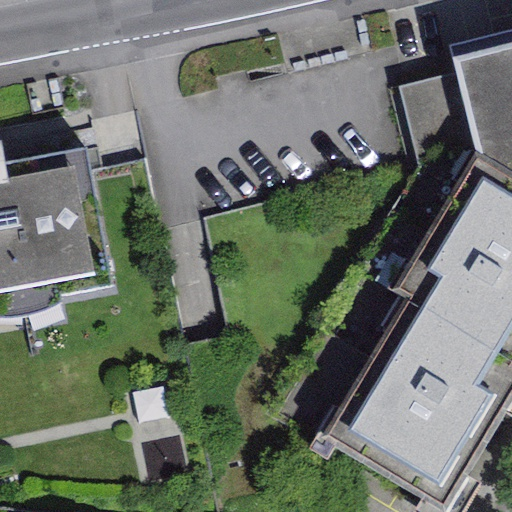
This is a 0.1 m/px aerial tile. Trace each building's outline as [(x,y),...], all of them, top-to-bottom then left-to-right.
[(511,46),(452,61),(459,86),(475,154),(511,176),(511,46)] [(422,164),(367,256),(401,278),(475,154),(459,86),(405,99),(422,164)] [(0,303),(112,282),(86,148),(5,164),(1,141),(0,141),(0,303)] [(511,365),(511,176),(475,154),(401,278),(392,293),(511,365)] [(445,511),(511,401),(511,365),(392,293),(357,272),(274,411),(441,511),(445,511)]
